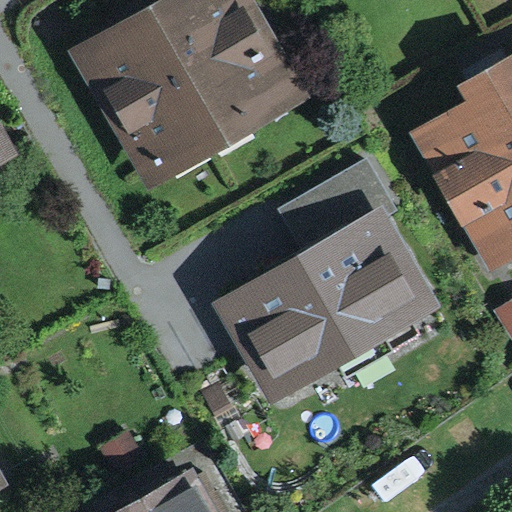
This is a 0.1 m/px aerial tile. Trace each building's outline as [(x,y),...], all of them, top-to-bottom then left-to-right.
[(91,53),(155,164),(285,89),(261,47),(272,41),(258,16),(241,13),(233,0),(182,0),(157,15),(151,4),(119,22),(126,33),(91,53)] [(511,65),(508,59),(466,83),(478,104),(434,129),(456,167),(443,174),(464,212),(477,204),(499,242),(511,234),(511,65)] [(338,174),(361,212),(387,197),(365,159),(338,174)] [(375,218),(228,303),(276,386),(423,301),(375,218)] [(209,511),(190,476),(165,491),(159,480),(136,493),(142,504),(127,511),(209,511)]
